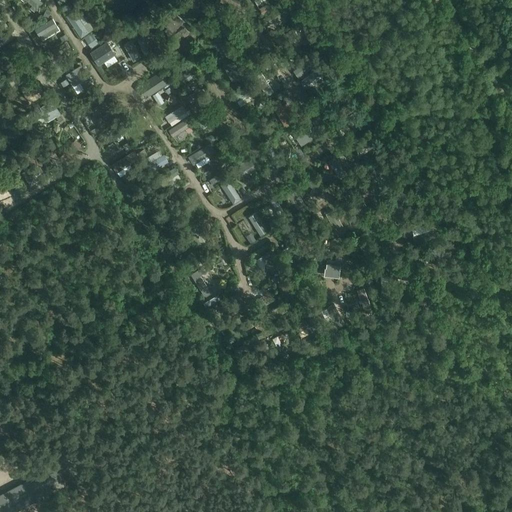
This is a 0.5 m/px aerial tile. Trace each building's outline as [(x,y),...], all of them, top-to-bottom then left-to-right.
[(188,0),(187,8),(206,12),(208,4),(189,0),(188,0)] [(61,8),(64,13),(70,10),(66,4),(61,8)] [(266,26),(285,15),(281,8),(262,19),(266,26)] [(80,19),(85,16),(81,10),(78,12),(76,9),(67,15),(81,36),(90,30),(86,24),(84,26),(80,19)] [(183,21),(171,9),(160,21),(172,33),(183,21)] [(56,25),(52,19),(35,29),(39,36),(56,25)] [(179,40),(186,36),(189,34),(185,28),(182,30),(175,35),(179,40)] [(289,43),(290,42),(293,41),(291,38),(297,34),(293,28),(276,39),(280,45),(287,40),(289,43)] [(89,49),(100,44),(95,34),(84,40),(89,49)] [(217,38),(227,56),(233,52),(223,35),(217,38)] [(308,37),(302,41),(305,45),(311,41),(308,37)] [(131,40),(124,44),(133,61),(141,57),(131,40)] [(70,48),(66,41),(49,52),(53,58),(70,48)] [(153,52),(149,41),(141,44),(146,55),(153,52)] [(99,64),(115,54),(107,42),(91,53),(99,64)] [(245,73),(240,62),(237,59),(225,66),(232,80),(245,73)] [(296,69),(294,71),(298,77),(314,65),(310,60),(300,67),(298,64),(294,66),(296,69)] [(81,66),(66,75),(70,81),(77,77),(84,87),(91,83),(81,66)] [(176,81),(179,86),(197,74),(193,67),(175,79),(176,81)] [(12,87),(25,80),(18,68),(6,75),(12,87)] [(318,83),(323,80),(321,77),(322,76),(318,70),(302,81),(306,87),(316,80),(318,83)] [(167,83),(160,73),(140,86),(147,96),(167,83)] [(27,98),(41,90),(36,79),(21,87),(27,98)] [(236,101),(255,90),(251,83),(232,94),(236,101)] [(340,85),(324,97),(328,103),(339,96),(342,100),(346,98),(343,93),(345,92),(340,85)] [(194,92),(187,97),(192,103),(190,105),(194,110),(210,99),(207,93),(198,99),(194,92)] [(279,100),(271,104),(285,127),(293,122),(289,117),(279,100)] [(37,118),(43,114),(47,120),(59,113),(52,101),(40,108),(34,112),(37,118)] [(101,128),(120,116),(116,109),(97,121),(101,128)] [(203,129),(223,115),(218,109),(198,122),(203,129)] [(176,110),(166,116),(170,123),(180,116),(176,110)] [(356,119),(353,114),(352,113),(335,123),(338,129),(349,123),(352,121),(356,119)] [(192,124),(187,118),(169,130),(173,136),(192,124)] [(292,132),(296,139),(297,138),(301,144),(316,134),(311,128),(312,128),(311,128),(311,127),(314,125),(311,120),(307,122),(292,132)] [(99,136),(98,137),(102,143),(110,139),(112,142),(117,140),(114,136),(118,133),(115,127),(99,136)] [(352,144),(356,151),(373,142),(370,135),(352,144)] [(66,161),(80,145),(75,140),(60,157),(66,161)] [(193,163),(214,151),(210,144),(189,156),(193,163)] [(280,166),(276,155),(272,146),(266,149),(275,169),(281,167),(280,166)] [(53,150),(48,154),(54,163),(59,160),(53,150)] [(117,171),(129,163),(137,158),(133,151),(113,165),(117,171)] [(152,170),(168,161),(164,155),(155,160),(154,160),(149,164),(152,170)] [(339,176),(344,172),(334,157),(328,161),(334,169),(332,171),(335,175),(337,174),(339,176)] [(236,175),(254,165),(249,158),(232,168),(236,175)] [(31,185),(43,177),(35,165),(23,173),(31,185)] [(166,180),(178,172),(175,167),(156,179),(159,184),(160,184),(162,186),(168,182),(166,180)] [(311,174),(305,178),(312,189),(310,192),(312,197),(316,194),(316,195),(322,191),(311,174)] [(240,198),(228,180),(221,185),(233,203),(240,198)] [(139,198),(156,187),(152,181),(135,192),(139,198)] [(20,187),(14,190),(17,195),(23,191),(20,187)] [(385,202),(389,208),(406,196),(403,190),(385,202)] [(291,204),(296,213),(302,210),(301,210),(299,206),(304,204),(304,203),(297,191),(291,194),(294,198),(295,201),(291,204)] [(308,196),(304,199),(308,205),(312,202),(308,196)] [(276,198),(271,201),(279,216),(284,213),(276,198)] [(176,215),(172,207),(153,218),(157,225),(176,215)] [(267,230),(256,212),(249,217),(260,234),(267,230)] [(330,236),(335,233),(331,227),(333,226),(329,220),(323,224),(330,236)] [(206,245),(205,243),(203,240),(197,227),(190,230),(199,248),(206,245)] [(296,232),(304,249),(306,252),(312,248),(310,246),(301,229),(296,232)] [(172,250),(187,241),(184,235),(168,244),(172,250)] [(368,258),(374,255),(365,239),(364,239),(362,236),(357,239),(359,242),(368,258)] [(303,258),(301,254),(292,237),(285,241),(295,258),(295,257),(297,261),(303,258)] [(442,255),(443,255),(445,255),(443,247),(426,251),(427,258),(437,256),(438,261),(443,260),(442,255)] [(271,273),(284,266),(274,249),(262,256),(271,273)] [(325,267),(324,275),(339,277),(339,272),(340,269),(340,265),(339,265),(340,261),(341,261),(341,257),(336,257),(335,260),(327,259),(326,267),(325,267)] [(264,262),(257,265),(260,272),(267,269),(264,262)] [(408,266),(402,267),(404,281),(410,280),(410,281),(411,284),(418,282),(415,265),(408,266)] [(200,269),(191,274),(205,296),(211,293),(200,275),(203,273),(200,269)] [(306,273),(318,290),(323,286),(312,270),(306,273)] [(295,301),(285,284),(279,288),(289,305),(295,301)] [(357,290),(363,306),(370,304),(364,288),(357,290)] [(247,308),(240,294),(239,292),(221,302),(225,309),(235,303),(240,312),(247,308)] [(332,322),(334,321),(337,327),(344,323),(334,303),(327,307),(332,318),(330,319),(332,322)] [(265,314),(269,321),(287,311),(283,304),(265,314)] [(293,324),(298,333),(307,328),(313,340),(321,336),(311,315),(293,324)] [(264,368),(272,366),(267,344),(259,346),(264,368)] [(284,351),(281,356),(287,360),(290,356),(284,351)] [(32,497),(62,481),(55,466),(0,494),(0,511),(2,511),(19,503),(24,507),(34,501),(32,497)]
